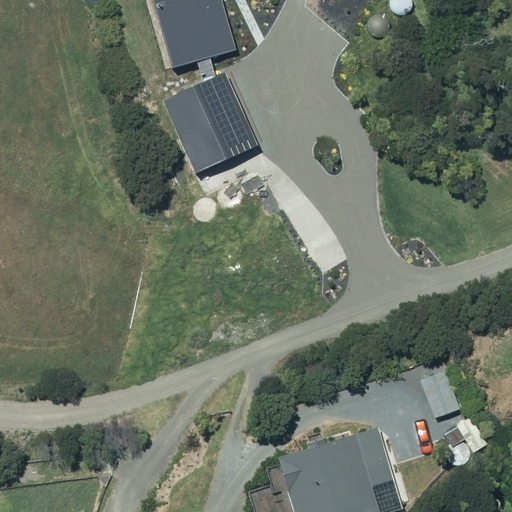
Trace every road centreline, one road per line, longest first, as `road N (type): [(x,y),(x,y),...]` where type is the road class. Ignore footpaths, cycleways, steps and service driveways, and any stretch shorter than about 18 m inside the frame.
road 1 (residential): [(0,418),(81,407),(367,299),(511,234)]
road 2 (unknown): [(178,511),(241,417),(293,392),(348,385)]
road 3 (unknown): [(172,373),(110,472),(106,511)]
